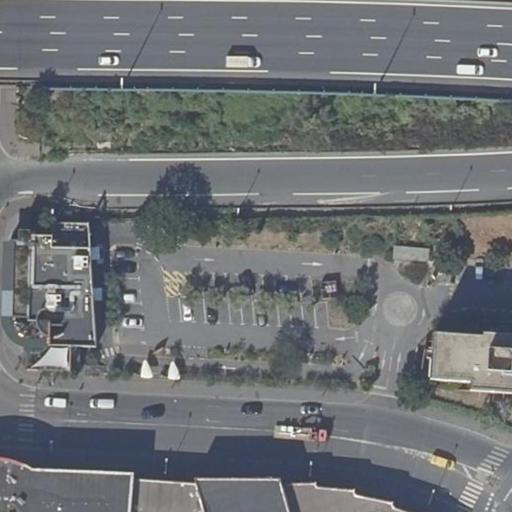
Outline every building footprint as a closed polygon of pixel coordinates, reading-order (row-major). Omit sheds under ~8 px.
[(28,347),(28,369),(28,371),(33,371),(70,372),(71,367),(71,347),(96,348),(91,260),(89,224),(52,223),(52,236),(30,236),(30,249),(32,249),(32,255),(32,318),(37,318),(36,322),(38,330),(41,333),(44,337),(47,339),(55,339),(59,338),(63,338),(63,347),(38,347),(28,347)] [(430,250),(395,247),(393,261),(429,265),(430,250)] [(511,326),(511,327),(510,331),(501,330),(501,336),(482,335),(482,337),(433,334),(430,381),(470,383),(470,392),(511,394),(511,326)] [(0,511),(126,511),(128,484),(128,478),(26,476),(19,472),(7,468),(6,470),(0,469),(0,511)] [(128,484),(126,511),(403,511),(389,507),(387,501),(350,496),(349,490),(312,490),(310,485),(276,488),(274,484),(190,485),(190,489),(128,484)]
